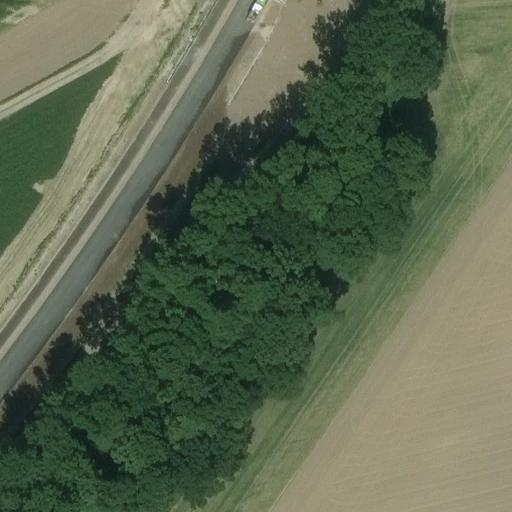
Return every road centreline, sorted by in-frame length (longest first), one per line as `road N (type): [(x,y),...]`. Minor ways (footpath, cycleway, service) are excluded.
road 1 (track): [(0,486),(268,168),(371,0)]
road 2 (tertiary): [(0,375),(122,213),(251,0)]
